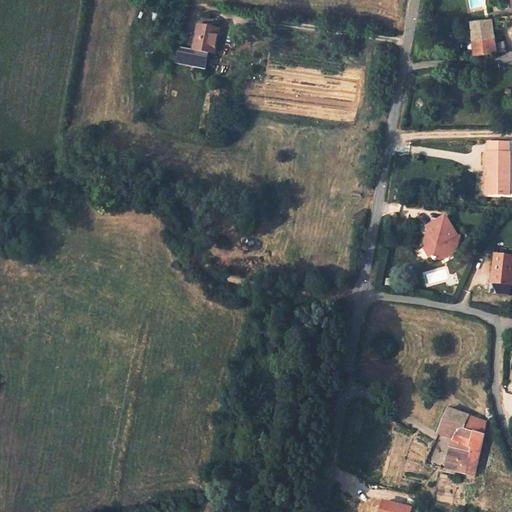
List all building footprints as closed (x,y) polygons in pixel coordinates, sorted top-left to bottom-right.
[(504,40),(496,41),(492,17),(472,19),(476,51),(505,48),(504,40)] [(200,26),(195,51),(185,49),(182,65),(213,73),(217,56),(220,39),(222,30),(200,26)] [(507,144),(494,144),(494,152),(494,153),(490,152),(489,166),(495,166),(494,178),(494,196),(511,196),(511,153),(508,153),(509,144),(508,144),(507,144)] [(458,234),(456,232),(447,216),(428,228),(435,241),(427,245),(426,251),(431,260),(434,260),(434,262),(438,261),(441,262),(451,255),(453,244),(451,239),(459,235),(458,234)] [(451,239),(453,244),(451,255),(456,252),(457,251),(462,235),(459,235),(451,239)] [(501,256),(511,257),(511,249),(502,248),(501,256)] [(511,285),(511,257),(501,256),(498,256),(495,283),(511,285)] [(448,467),(475,474),(485,434),(480,432),(467,429),(471,415),(450,409),(439,433),(455,437),(448,467)] [(480,432),(483,419),(483,418),(471,415),(467,429),(480,432)]
